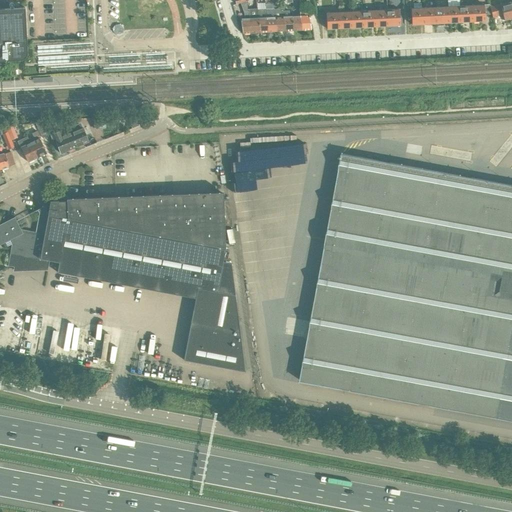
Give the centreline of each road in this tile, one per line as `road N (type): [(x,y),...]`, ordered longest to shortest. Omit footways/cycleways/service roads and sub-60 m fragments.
road 1 (secondary): [(511,484),(0,384)]
road 2 (motorway): [(438,511),(0,429)]
road 3 (residential): [(239,55),(511,39)]
road 4 (residential): [(0,198),(168,122)]
road 5 (motorway): [(0,481),(161,511)]
